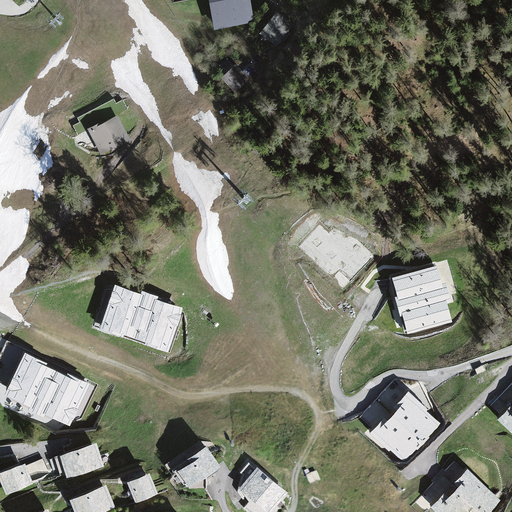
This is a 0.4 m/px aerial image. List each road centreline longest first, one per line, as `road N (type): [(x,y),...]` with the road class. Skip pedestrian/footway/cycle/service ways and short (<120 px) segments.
road 1 (track): [(511,350),(457,368),(381,374),(334,400),(300,384),(194,392),(0,315)]
road 2 (track): [(0,285),(53,244),(123,150)]
